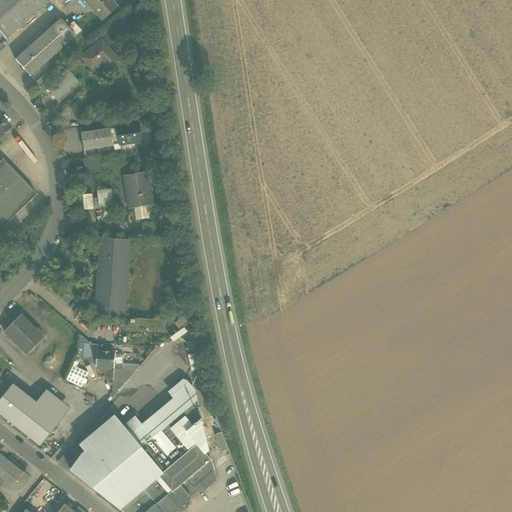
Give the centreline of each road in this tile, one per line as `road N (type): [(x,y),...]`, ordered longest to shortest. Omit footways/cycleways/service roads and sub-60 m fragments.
road 1 (secondary): [(172,0),(220,297),(277,511)]
road 2 (residential): [(0,82),(37,125),(57,188),(47,239),(0,303)]
road 3 (residential): [(102,511),(0,430)]
